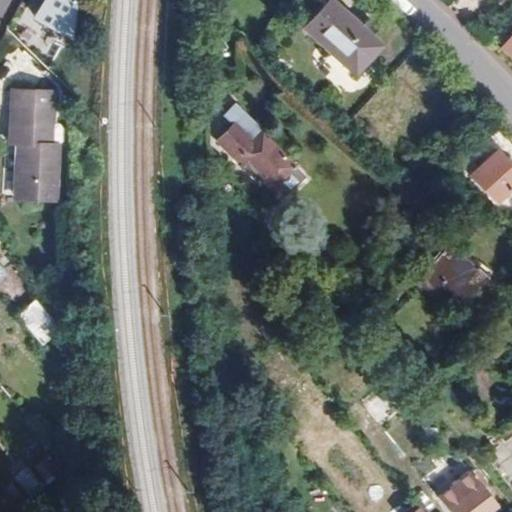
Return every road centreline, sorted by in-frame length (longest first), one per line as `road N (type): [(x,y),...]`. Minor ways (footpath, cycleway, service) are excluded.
road 1 (residential): [(511,103),(410,0)]
road 2 (unknown): [(204,0),(198,132)]
